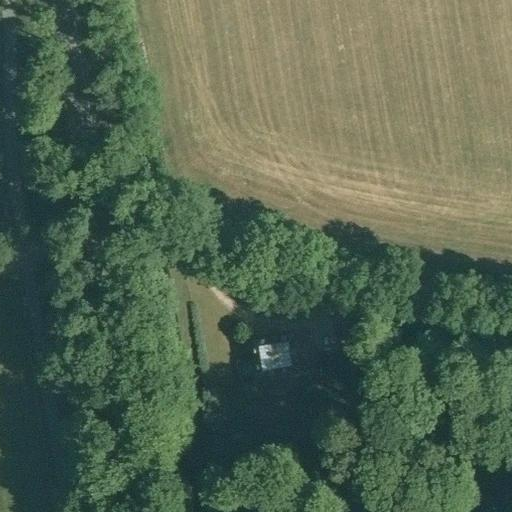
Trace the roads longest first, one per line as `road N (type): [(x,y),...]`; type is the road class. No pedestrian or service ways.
road 1 (unclassified): [(100,235),(152,224),(277,271),(511,317)]
road 2 (tertiary): [(146,511),(100,235)]
road 3 (tertiary): [(100,235),(60,0)]
